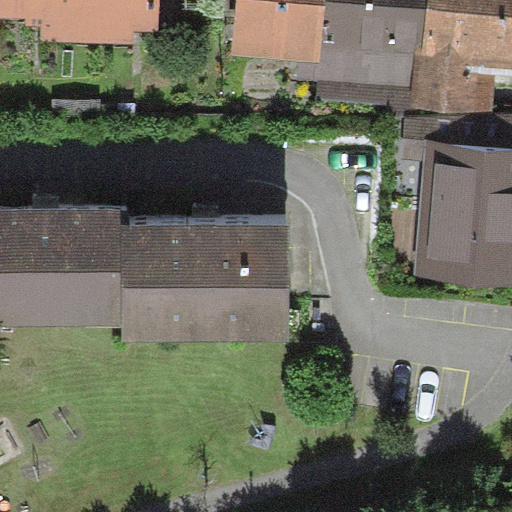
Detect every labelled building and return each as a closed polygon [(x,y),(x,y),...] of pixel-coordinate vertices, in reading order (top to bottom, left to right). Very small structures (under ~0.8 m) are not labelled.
[(158,19),(158,0),(0,0),(26,0),(26,10),(42,11),(41,31),(132,34),(132,19),(158,19)] [(424,0),(234,0),(231,36),(299,42),(296,71),(318,73),(316,90),(386,96),(385,106),(404,106),(418,106),(418,94),(411,93),(417,34),(421,35),(424,0)] [(511,0),(424,0),(421,35),(417,34),(411,93),(418,94),(492,101),(497,49),(511,50),(511,0)] [(427,125),(511,132),(511,104),(418,106),(404,106),(400,150),(424,151),(427,125)] [(511,132),(427,125),(424,151),(415,264),(511,271),(511,132)] [(122,178),(0,178),(0,298),(122,298),(122,186),(122,178)] [(122,298),(122,306),(290,306),(290,185),(122,186),(122,298)]
